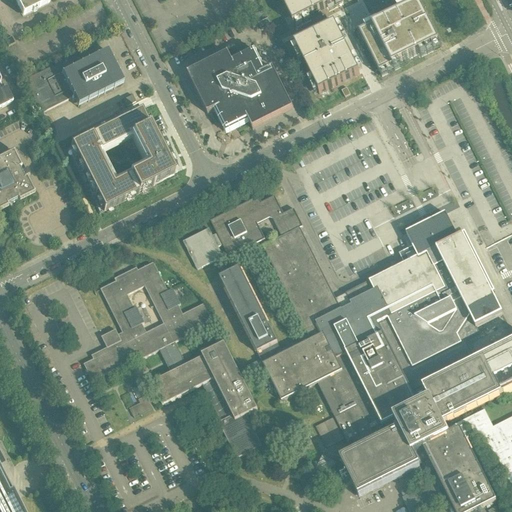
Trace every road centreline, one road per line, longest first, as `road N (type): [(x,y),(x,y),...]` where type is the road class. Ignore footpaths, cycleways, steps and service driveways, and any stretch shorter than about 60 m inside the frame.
road 1 (unclassified): [(209,180),(511,30)]
road 2 (unclassified): [(0,293),(209,180)]
road 3 (unclassified): [(96,511),(0,316)]
road 4 (unclassified): [(209,180),(116,0)]
